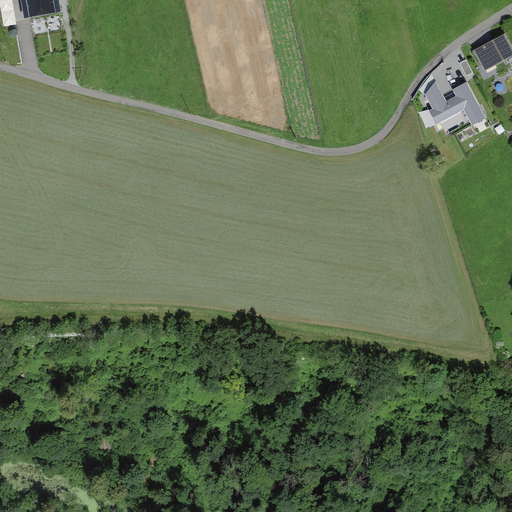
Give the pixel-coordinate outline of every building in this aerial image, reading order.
[(21,0),(25,16),(61,9),(59,0),(21,0)] [(485,69),(511,54),(511,51),(504,36),(476,51),(485,69)] [(466,60),(459,63),(466,76),(473,73),(466,60)] [(463,110),(456,96),(446,101),(436,81),(425,95),(440,123),(463,110)] [(470,122),(484,114),(467,82),(452,90),(456,96),(463,110),(470,122)]
